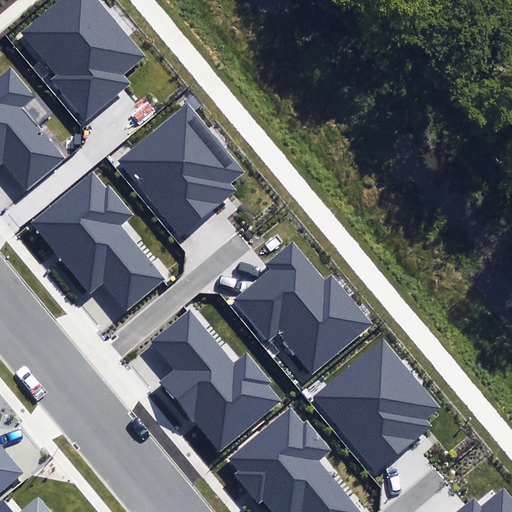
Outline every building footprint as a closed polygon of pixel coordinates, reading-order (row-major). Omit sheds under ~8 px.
[(50,79),(86,122),(131,84),(122,73),(142,56),(94,0),(61,0),(23,32),(57,73),(50,79)] [(265,25),(243,0),(137,0),(205,78),(265,25)] [(0,75),(0,164),(4,161),(27,189),(65,158),(23,108),(35,97),(10,67),(0,75)] [(182,101),(157,70),(120,100),(145,130),(182,101)] [(116,160),(180,236),(236,190),(230,182),(243,172),(186,102),(116,160)] [(103,280),(126,307),(163,276),(119,223),(132,212),(108,185),(104,188),(91,173),(32,223),(56,252),(54,254),(87,293),(103,280)] [(272,270),(236,299),(269,340),(279,332),(313,373),(372,324),(331,275),(325,280),(293,241),(266,263),(272,270)] [(192,422),(195,419),(220,449),(279,401),(266,385),(270,382),(247,354),(235,363),(189,307),(148,341),(172,369),(158,380),(192,422)] [(312,397),(375,474),(433,427),(426,418),(438,408),(383,340),(312,397)] [(359,511),(317,461),(329,450),(306,423),(302,426),(289,411),(230,461),(254,489),(251,492),(268,511),(359,511)] [(0,493),(24,472),(0,443),(0,493)] [(475,498),(457,511),(511,511),(511,499),(503,489),(482,506),(475,498)] [(22,511),(48,511),(38,499),(22,511)]
